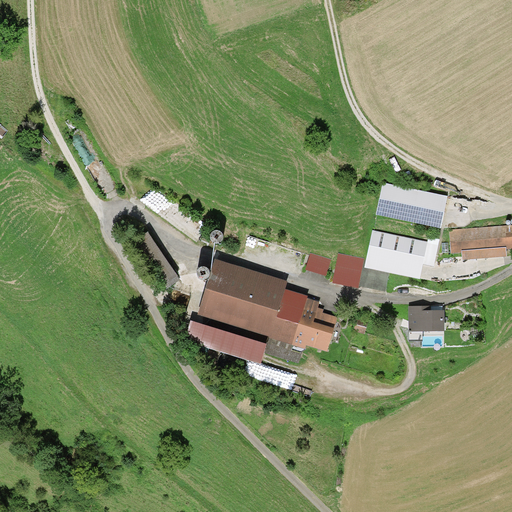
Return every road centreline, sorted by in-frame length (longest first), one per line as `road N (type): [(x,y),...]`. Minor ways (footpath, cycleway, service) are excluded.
road 1 (track): [(325,511),(191,379),(38,99),(29,0)]
road 2 (track): [(511,269),(441,299),(367,298),(186,247),(137,211),(94,205)]
road 3 (track): [(511,205),(417,165),(358,119),(325,0)]
road 4 (track): [(213,511),(114,437),(0,306)]
